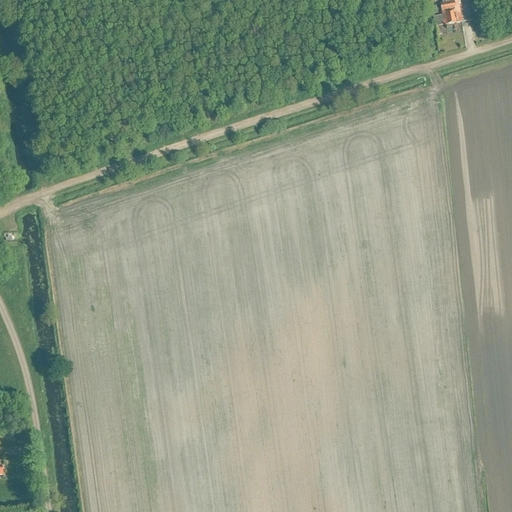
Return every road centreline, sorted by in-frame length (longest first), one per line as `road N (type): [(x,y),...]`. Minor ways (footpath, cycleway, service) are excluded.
road 1 (track): [(32,199),(511,43)]
road 2 (unclassified): [(48,511),(25,371),(0,304)]
